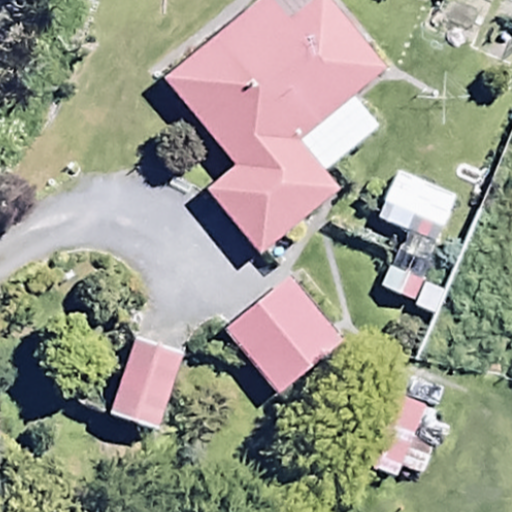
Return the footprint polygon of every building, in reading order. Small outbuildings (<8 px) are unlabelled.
[(324,0),(242,0),(156,72),(234,166),(202,193),(251,253),(332,186),(318,169),(373,124),(350,96),(382,69),(324,0)] [(452,201),(390,172),(370,224),(394,235),(368,291),(403,307),(452,201)] [(282,274),(212,331),(269,401),(339,344),(282,274)] [(179,350),(129,333),(101,418),(150,435),(179,350)] [(426,410),(386,393),(354,468),(393,485),(426,410)]
